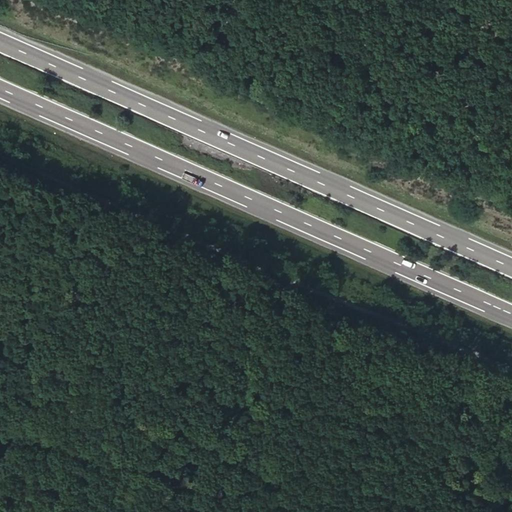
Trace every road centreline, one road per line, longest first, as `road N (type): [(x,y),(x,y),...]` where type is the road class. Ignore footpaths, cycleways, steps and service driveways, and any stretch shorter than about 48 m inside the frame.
road 1 (trunk): [(0,87),(511,313)]
road 2 (trunk): [(511,270),(0,45)]
road 3 (track): [(0,155),(511,368)]
